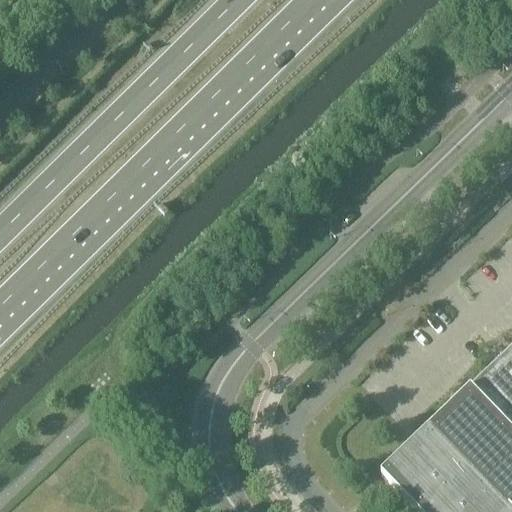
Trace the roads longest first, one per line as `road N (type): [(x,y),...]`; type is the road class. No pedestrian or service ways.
road 1 (tertiary): [(237,511),(209,442),(222,377),(511,91)]
road 2 (trunk): [(0,306),(315,0)]
road 3 (trunk): [(236,0),(0,232)]
road 4 (unclassified): [(0,118),(130,0)]
